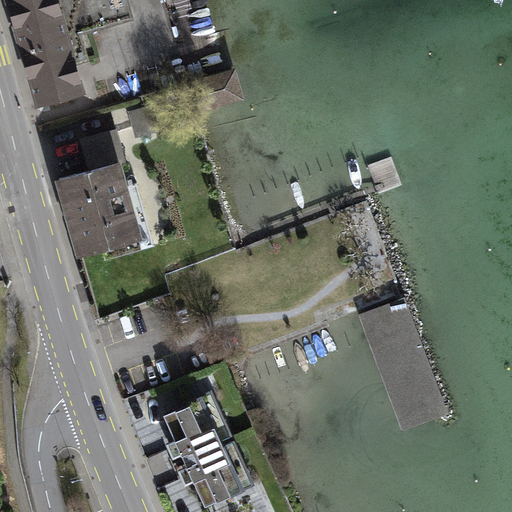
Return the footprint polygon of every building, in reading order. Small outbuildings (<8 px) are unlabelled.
[(5,0),(33,107),(84,94),(68,31),(127,16),(122,0),(5,0)] [(247,100),(239,69),(196,80),(204,112),(247,100)] [(153,106),(130,112),(138,139),(161,133),(153,106)] [(115,130),(82,140),(87,159),(121,150),(115,130)] [(116,162),(57,177),(76,254),(135,239),(116,162)] [(257,511),(202,388),(135,418),(177,511),(257,511)]
